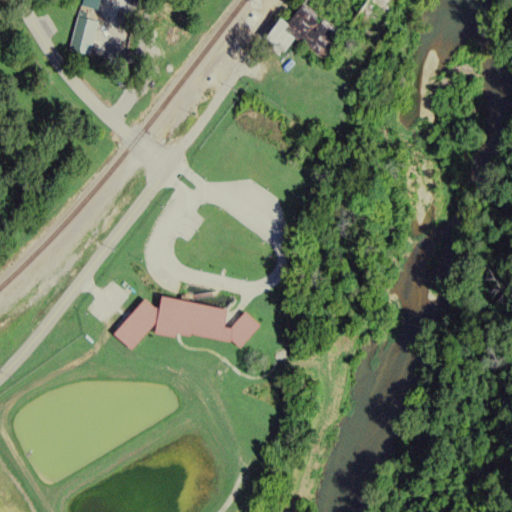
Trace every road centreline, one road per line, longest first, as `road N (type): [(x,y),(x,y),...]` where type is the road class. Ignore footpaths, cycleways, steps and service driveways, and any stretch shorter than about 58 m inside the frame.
road 1 (residential): [(0,380),(165,168)]
road 2 (residential): [(56,66),(148,161),(165,168)]
